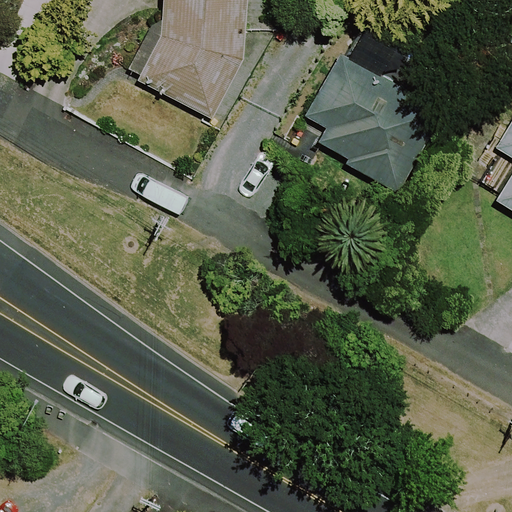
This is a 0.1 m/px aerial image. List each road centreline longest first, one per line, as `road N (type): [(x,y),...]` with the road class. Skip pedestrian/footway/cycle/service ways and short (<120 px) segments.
road 1 (residential): [(0,112),(161,189),(511,385)]
road 2 (trunk): [(0,305),(352,511)]
road 3 (unknown): [(50,135),(119,0)]
road 4 (unknown): [(186,414),(114,511)]
